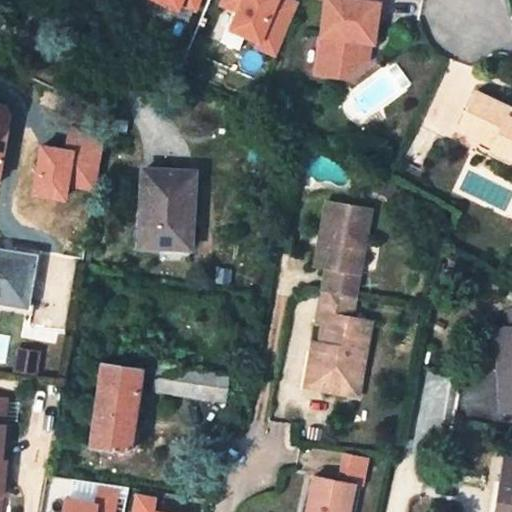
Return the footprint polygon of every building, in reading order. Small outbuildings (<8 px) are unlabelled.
[(161,0),(198,14),(203,0),(161,0)] [(221,0),(220,3),(238,9),(229,33),(281,52),(299,0),(221,0)] [(342,0),(339,0),(324,0),(314,75),(344,79),(360,67),(363,44),(370,45),(377,6),(347,1),(342,0)] [(370,45),(363,44),(360,67),(368,61),(370,45)] [(511,171),(511,116),(493,108),(495,103),(463,88),(445,126),(480,142),(474,154),(511,171)] [(141,170),(138,241),(180,243),(182,216),(189,216),(192,172),(141,170)] [(511,218),(511,191),(503,215),(511,218)] [(369,209),(324,201),(319,233),(324,234),(319,266),(325,267),(316,321),(322,322),(318,344),(316,356),(310,355),(305,387),(348,395),(351,375),(361,377),(370,322),(350,318),(369,209)] [(188,250),(189,216),(182,216),(180,243),(138,241),(137,248),(188,250)] [(324,234),(319,233),(313,265),(319,266),(324,234)] [(0,310),(29,315),(31,303),(24,302),(32,258),(0,252),(0,310)] [(495,327),(498,385),(508,386),(508,398),(498,399),(499,413),(511,412),(511,310),(506,311),(508,326),(495,327)] [(248,331),(234,329),(232,342),(246,345),(247,341),(248,334),(248,331)] [(247,341),(255,342),(257,336),(248,334),(247,341)] [(35,373),(39,354),(21,351),(20,361),(15,360),(14,370),(35,373)] [(126,453),(138,376),(153,379),(152,391),(222,401),(226,376),(139,364),(138,370),(99,365),(85,446),(126,453)] [(357,396),(361,377),(351,375),(348,395),(357,396)] [(87,380),(74,378),(72,390),(84,391),(87,380)] [(498,385),(498,399),(508,398),(508,386),(498,385)] [(341,472),(369,475),(371,454),(343,452),(341,472)] [(511,511),(511,460),(503,459),(493,511),(511,511)] [(346,511),(351,486),(311,478),(304,511),(346,511)] [(97,485),(93,502),(63,496),(60,511),(115,511),(116,506),(119,490),(97,485)] [(157,496),(135,492),(131,511),(166,511),(155,509),(157,496)]
